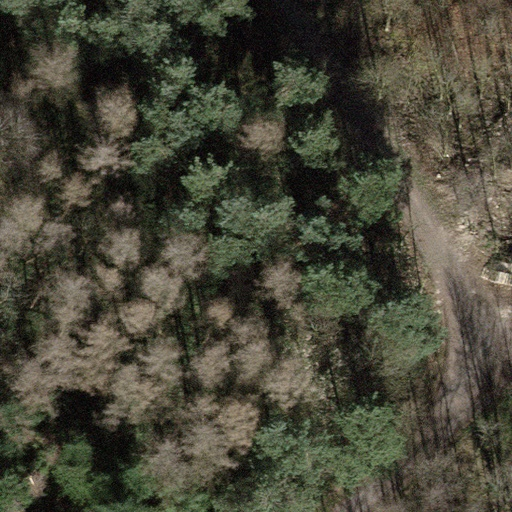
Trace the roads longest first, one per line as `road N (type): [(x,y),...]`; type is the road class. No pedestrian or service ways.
road 1 (track): [(290,0),(454,274),(474,351)]
road 2 (track): [(358,511),(444,412),(474,351)]
